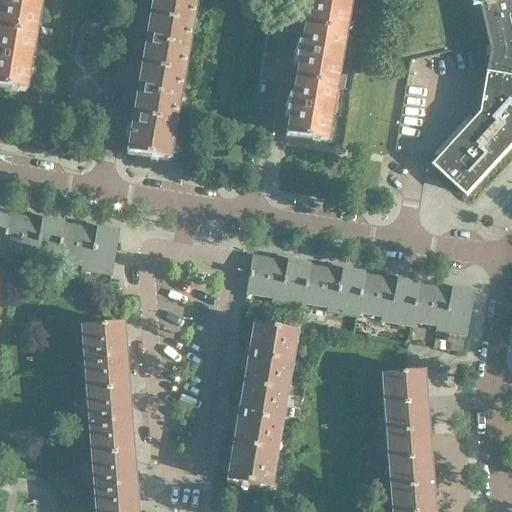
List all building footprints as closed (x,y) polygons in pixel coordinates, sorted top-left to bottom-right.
[(0,0),(0,32),(34,38),(40,0),(0,0)] [(190,27),(194,0),(151,0),(148,20),(190,27)] [(343,35),(349,0),(303,0),(301,12),(306,13),(303,29),(343,35)] [(511,0),(509,0),(483,6),(491,42),(494,53),(483,114),(436,167),(468,196),(511,148),(511,0)] [(182,76),(190,27),(148,20),(140,69),(182,76)] [(334,89),(343,35),(303,29),(300,44),(296,43),(292,66),(296,67),(294,82),(334,89)] [(0,88),(24,93),(34,38),(0,32),(0,88)] [(173,126),(182,76),(140,69),(131,119),(173,126)] [(325,144),(334,89),(294,82),(291,98),(287,97),(283,120),(287,120),(284,137),(325,144)] [(167,162),(173,126),(131,119),(125,155),(167,162)] [(37,243),(41,222),(8,216),(1,257),(3,258),(4,253),(27,257),(26,262),(36,263),(40,244),(37,243)] [(55,267),(62,226),(63,223),(41,219),(41,222),(37,243),(40,244),(36,263),(55,267)] [(89,272),(96,231),(62,226),(55,267),(57,267),(58,262),(81,266),(81,271),(89,272)] [(110,276),(117,232),(96,229),(96,231),(89,272),(110,276)] [(283,285),(287,264),(252,258),(245,294),(272,299),(271,303),(282,305),(285,286),(283,285)] [(300,308),(307,268),(308,265),(287,261),(287,264),(283,285),(285,286),(282,305),(300,308)] [(337,295),(341,273),(307,268),(300,308),(303,309),(304,304),(327,308),(326,313),(337,315),(340,295),(337,295)] [(355,318),(362,277),(363,274),(342,271),(341,273),(337,295),(340,295),(337,315),(355,318)] [(392,304),(396,283),(362,277),(355,318),(357,318),(358,313),(381,317),(381,322),(391,324),(395,304),(392,304)] [(410,327),(417,286),(418,284),(396,280),(396,283),(392,304),(395,304),(391,324),(410,327)] [(444,333),(451,292),(417,286),(410,327),(412,327),(413,323),(436,327),(435,331),(444,333)] [(465,336),(472,293),(451,289),(451,292),(444,333),(465,336)] [(126,391),(121,326),(79,329),(85,395),(126,391)] [(283,395),(294,333),(252,326),(242,388),(283,395)] [(424,406),(423,385),(422,374),(380,377),(382,410),(424,406)] [(273,454),(283,395),(242,388),(232,447),(273,454)] [(131,456),(126,391),(85,395),(89,459),(131,456)] [(428,461),(426,428),(424,406),(382,410),(386,464),(428,461)] [(267,490),(273,454),(232,447),(226,483),(267,490)] [(135,511),(131,456),(89,459),(93,511),(135,511)] [(432,511),(430,483),(428,461),(386,464),(389,511),(432,511)]
